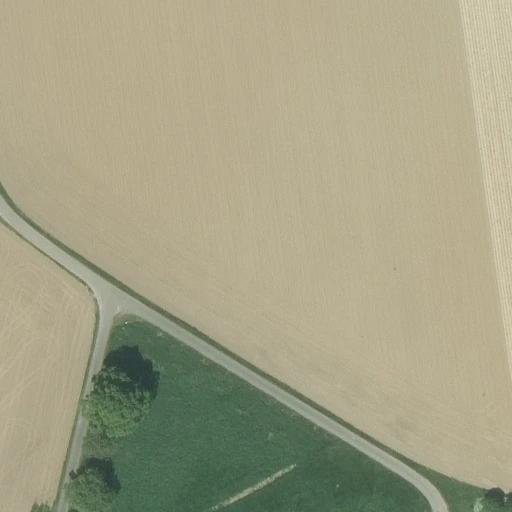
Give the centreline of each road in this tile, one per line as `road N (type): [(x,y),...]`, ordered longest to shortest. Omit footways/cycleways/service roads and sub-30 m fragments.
road 1 (unclassified): [(0,211),(112,293),(431,491),(442,511)]
road 2 (track): [(112,293),(61,511)]
